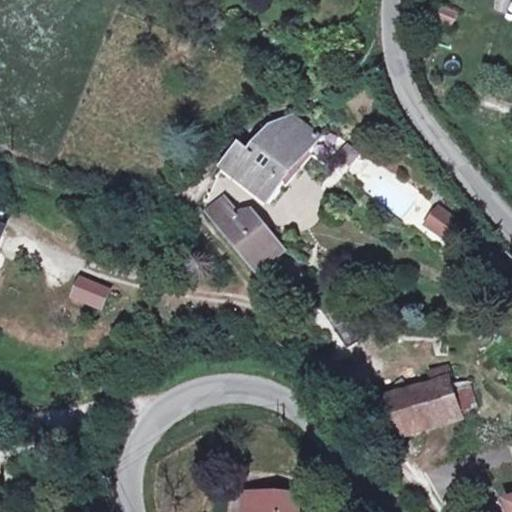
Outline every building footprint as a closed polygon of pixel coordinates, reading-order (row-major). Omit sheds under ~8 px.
[(453,26),(457,10),(441,5),(436,22),(453,26)] [(281,182),(317,136),(292,119),(273,128),(250,156),(241,149),(224,169),(269,205),(285,184),(281,182)] [(214,219),(230,206),(225,200),(209,214),(214,219)] [(285,253),(254,215),(245,214),(240,218),(230,206),(214,219),(259,274),(285,253)] [(440,210),(428,226),(449,241),(460,225),(440,210)] [(79,275),(69,298),(101,312),(111,288),(79,275)] [(382,326),(363,298),(329,321),(347,349),(382,326)] [(499,342),(503,335),(496,330),(491,337),(499,342)] [(448,367),(435,371),(439,383),(452,379),(448,367)] [(465,416),(455,388),(452,379),(439,383),(410,392),(423,430),(465,416)] [(478,411),(469,383),(455,388),(465,416),(478,411)] [(423,430),(410,392),(383,402),(396,439),(423,430)] [(251,498),(250,511),(296,511),(297,500),(251,498)]
